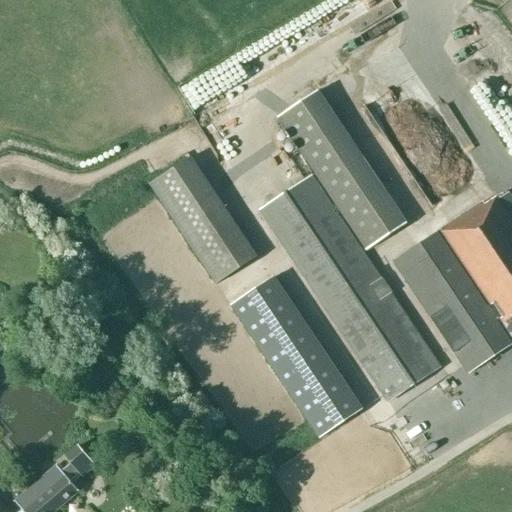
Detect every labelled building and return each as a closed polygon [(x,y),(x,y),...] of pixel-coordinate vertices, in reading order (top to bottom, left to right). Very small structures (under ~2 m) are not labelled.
[(381,87),(363,103),(401,146),(419,130),(381,87)] [(404,221),(317,90),(274,118),(312,176),(361,250),(404,221)] [(511,111),(499,118),(505,132),(511,128),(511,111)] [(444,170),(458,164),(450,146),(436,153),(444,170)] [(216,284),(256,257),(190,157),(150,183),(216,284)] [(361,250),(312,176),(259,210),(388,402),(440,367),(386,286),(361,250)] [(485,205),(483,202),(394,261),(468,373),(511,344),(511,199),(507,193),(501,197),(500,195),(485,205)] [(359,411),(270,278),(230,305),(320,438),(359,411)] [(96,466),(78,446),(64,457),(70,464),(61,471),(56,465),(13,501),(20,509),(17,511),(8,511),(1,503),(0,501),(0,511),(53,511),(78,491),(72,484),(80,477),(82,478),(96,466)]
